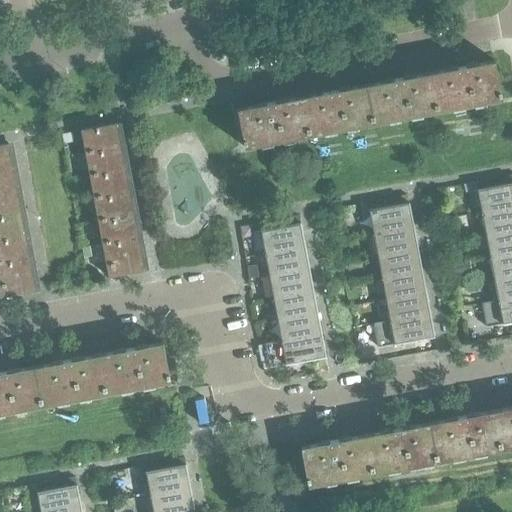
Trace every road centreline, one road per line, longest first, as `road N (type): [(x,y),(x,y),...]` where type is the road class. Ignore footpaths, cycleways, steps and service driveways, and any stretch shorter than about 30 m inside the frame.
road 1 (residential): [(0,327),(160,297),(210,297),(221,304),(238,392),(250,407),(511,361)]
road 2 (residential): [(187,15),(194,57),(211,77),(240,84),(511,29)]
road 3 (residential): [(187,15),(22,57)]
